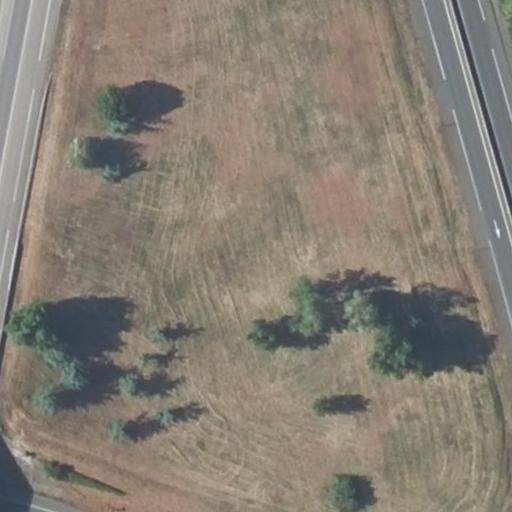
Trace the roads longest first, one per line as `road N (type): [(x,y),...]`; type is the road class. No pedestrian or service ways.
road 1 (trunk): [(433,0),(511,290)]
road 2 (secondary): [(0,176),(31,0)]
road 3 (trunk): [(511,156),(467,0)]
